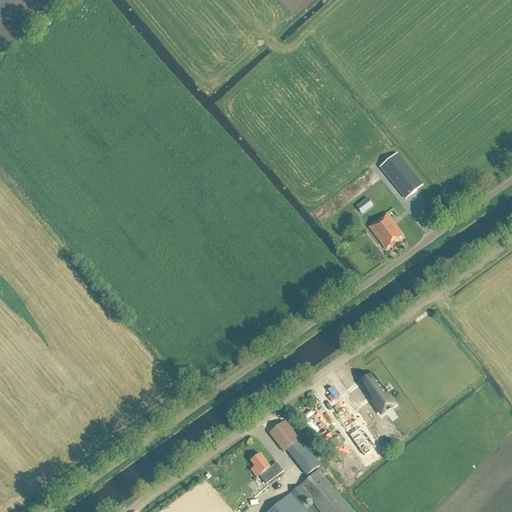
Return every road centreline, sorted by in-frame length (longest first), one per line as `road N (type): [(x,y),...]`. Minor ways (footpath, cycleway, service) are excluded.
road 1 (unclassified): [(47,511),(511,183)]
road 2 (unclassified): [(135,511),(511,240)]
